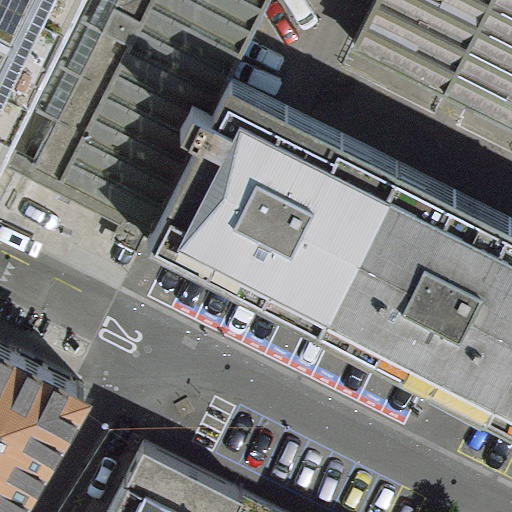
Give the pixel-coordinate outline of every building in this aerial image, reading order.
[(0,0),(0,146),(69,6),(57,0),(0,0)] [(211,115),(232,73),(268,0),(115,0),(35,162),(156,221),(211,115)] [(511,120),(511,0),(376,0),(355,42),(439,84),(511,120)] [(320,321),(401,156),(232,73),(211,115),(156,221),(149,235),(236,279),(320,321)] [(487,405),(511,354),(511,212),(401,156),(320,321),(487,405)] [(0,505),(10,511),(12,511),(19,511),(58,443),(91,385),(16,347),(0,338),(0,505)] [(511,354),(487,405),(511,417),(511,354)] [(236,511),(247,492),(146,441),(109,511),(236,511)] [(288,511),(247,492),(236,511),(288,511)]
